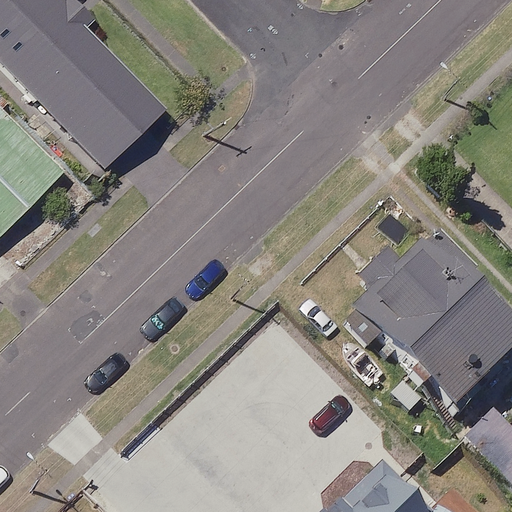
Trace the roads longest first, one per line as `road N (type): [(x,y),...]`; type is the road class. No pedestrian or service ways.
road 1 (residential): [(336,97),(0,417)]
road 2 (residential): [(438,0),(336,97)]
road 3 (residential): [(243,0),(336,97)]
